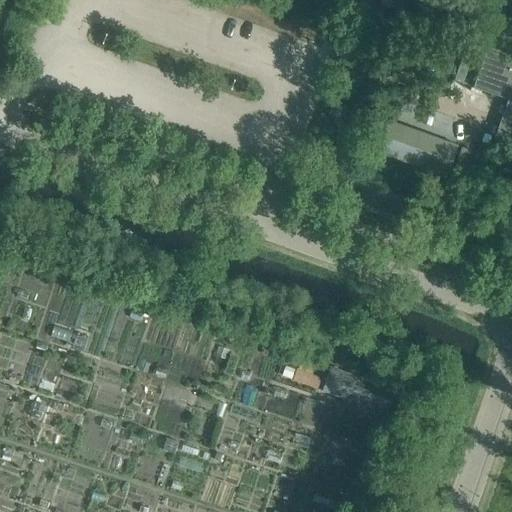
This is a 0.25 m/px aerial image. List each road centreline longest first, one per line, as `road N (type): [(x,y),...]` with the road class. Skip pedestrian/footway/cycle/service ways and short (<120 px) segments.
road 1 (residential): [(511,338),(500,313),(0,126)]
road 2 (residential): [(459,511),(511,358)]
